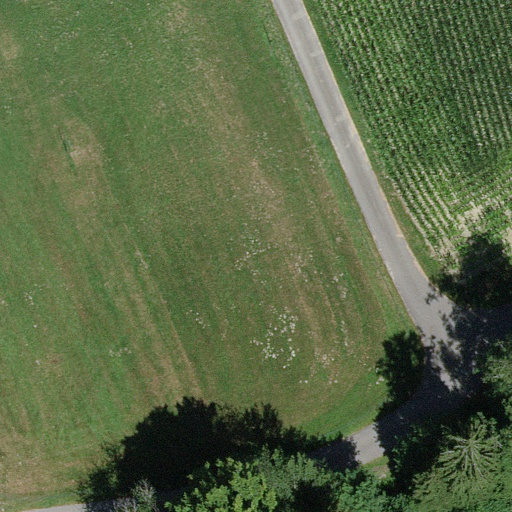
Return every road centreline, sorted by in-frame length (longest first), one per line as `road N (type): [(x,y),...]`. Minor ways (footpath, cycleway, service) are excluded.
road 1 (unclassified): [(511,328),(316,465),(149,511)]
road 2 (track): [(444,376),(284,0)]
